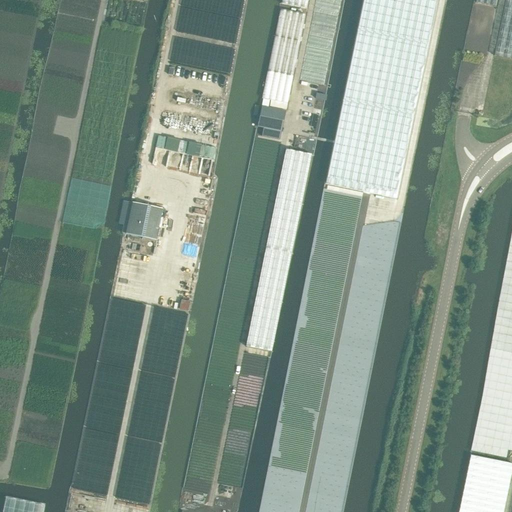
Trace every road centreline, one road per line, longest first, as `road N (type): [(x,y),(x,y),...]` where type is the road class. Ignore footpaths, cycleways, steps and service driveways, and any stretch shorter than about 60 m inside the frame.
road 1 (unknown): [(442,0),(404,173),(353,253),(305,511)]
road 2 (track): [(0,470),(13,459),(103,0)]
road 3 (tertiary): [(511,146),(467,194),(400,511)]
road 4 (track): [(108,511),(151,302)]
